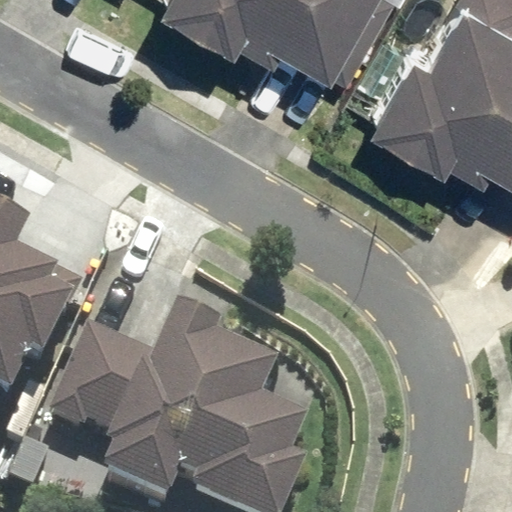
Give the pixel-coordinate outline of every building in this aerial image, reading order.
[(185,0),(275,49),(286,30),(357,69),(394,0),(185,0)] [(511,0),(452,0),(452,1),(457,4),(436,41),(418,31),(376,107),(511,182),(511,0)] [(0,383),(31,400),(92,282),(27,249),(41,221),(0,200),(0,383)] [(234,325),(182,303),(160,355),(93,326),(58,409),(124,438),(106,479),(180,511),(192,484),(256,511),(302,511),(321,468),(303,460),(319,423),(275,404),(291,367),(228,340),(234,325)] [(64,441),(24,425),(2,480),(43,496),(64,441)]
